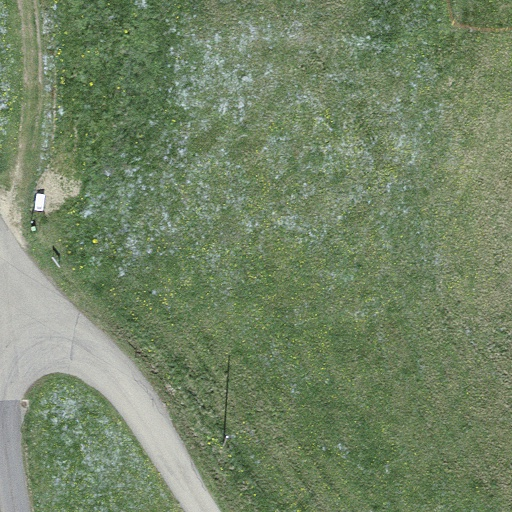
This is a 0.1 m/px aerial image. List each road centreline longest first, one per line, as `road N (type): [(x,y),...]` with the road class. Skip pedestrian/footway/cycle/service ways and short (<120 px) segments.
road 1 (track): [(1,310),(49,324),(118,379),(202,511)]
road 2 (track): [(0,244),(26,164),(34,98),(26,0)]
road 3 (unclassified): [(0,285),(3,437),(15,511)]
